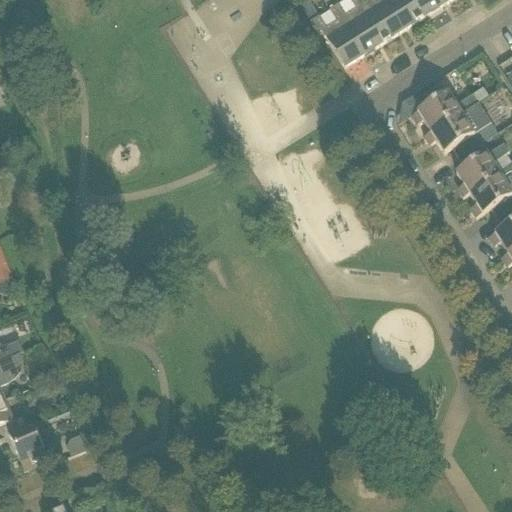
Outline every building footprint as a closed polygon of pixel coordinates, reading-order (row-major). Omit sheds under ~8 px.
[(403,35),(381,0),(375,0),(365,7),(361,0),(350,0),(349,1),(356,12),(360,10),(384,47),(403,35)] [(381,0),(403,35),(423,22),(408,0),(381,0)] [(408,0),(423,22),(442,10),(435,0),(408,0)] [(435,0),(442,10),(457,0),(435,0)] [(337,24),(341,22),(364,59),(384,47),(360,10),(356,12),(349,1),(330,13),(330,14),(337,24)] [(303,9),(301,10),(311,25),(320,20),(310,5),(303,9)] [(341,22),(337,24),(330,14),(320,21),(320,20),(311,25),(310,26),(318,38),(322,35),(345,72),(364,59),(341,22)] [(456,109),(448,97),(445,99),(438,89),(416,103),(423,113),(412,121),(414,125),(416,124),(419,129),(424,126),(431,137),(461,118),(478,107),(473,98),(456,109)] [(491,127),(478,107),(461,118),(431,137),(424,141),(427,145),(429,144),(432,149),(436,146),(444,158),(453,153),(458,162),(480,148),(474,138),(491,127)] [(480,148),(458,162),(465,172),(456,177),(463,189),(459,192),(461,196),(460,198),(463,202),(470,198),(500,179),(500,178),(492,167),(509,156),(504,147),(487,158),(480,148)] [(491,214),(497,223),(511,213),(511,170),(500,178),(500,179),(470,198),(476,209),(472,212),(474,216),(473,218),(476,222),(482,218),(483,219),(491,214)] [(495,238),(489,242),(492,247),(493,246),(496,250),(501,247),(508,259),(511,255),(511,213),(497,223),(503,233),(495,238)] [(511,255),(508,259),(502,263),(504,267),(506,266),(509,271),(511,268),(511,255)] [(0,287),(6,285),(13,282),(8,268),(0,271),(2,275),(0,276),(0,287)] [(0,366),(13,361),(8,349),(1,352),(0,348),(0,366)] [(0,405),(5,403),(0,391),(0,390),(8,387),(12,383),(16,376),(16,369),(16,368),(23,365),(20,358),(13,361),(0,366),(0,405)] [(0,405),(0,432),(4,442),(27,432),(23,421),(14,425),(5,403),(0,405)] [(4,442),(0,443),(0,460),(15,454),(24,476),(47,467),(43,457),(57,451),(46,425),(27,432),(4,442)]
